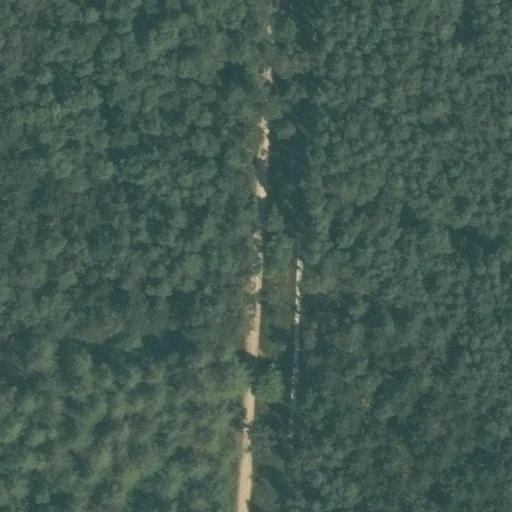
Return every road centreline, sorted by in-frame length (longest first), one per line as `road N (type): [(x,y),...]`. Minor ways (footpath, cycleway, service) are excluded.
road 1 (track): [(240,511),(267,0)]
road 2 (unknown): [(341,0),(319,511)]
